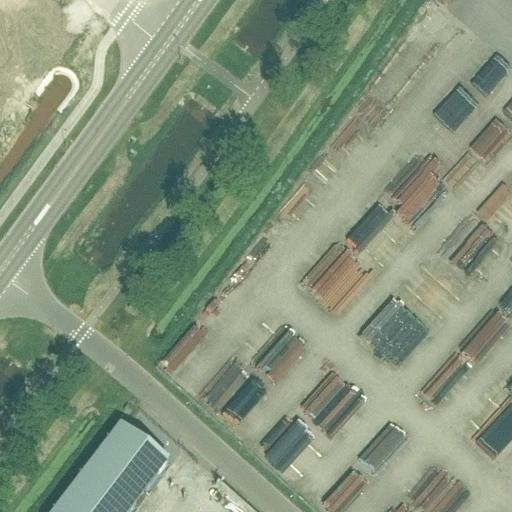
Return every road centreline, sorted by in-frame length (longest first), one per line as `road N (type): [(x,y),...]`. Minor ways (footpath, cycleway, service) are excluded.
road 1 (unclassified): [(274,511),(77,335),(4,281)]
road 2 (tertiary): [(4,281),(211,0)]
road 3 (tertiary): [(190,0),(0,257)]
